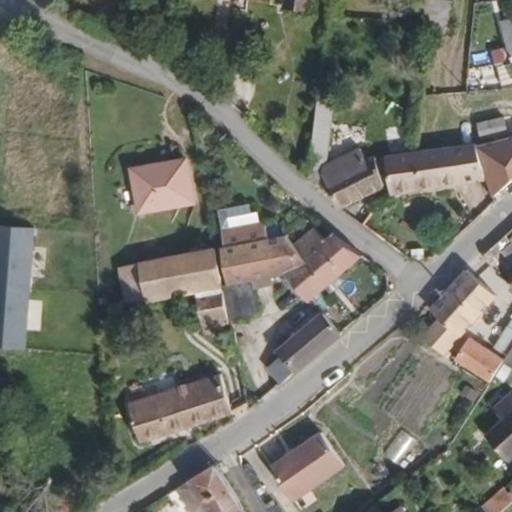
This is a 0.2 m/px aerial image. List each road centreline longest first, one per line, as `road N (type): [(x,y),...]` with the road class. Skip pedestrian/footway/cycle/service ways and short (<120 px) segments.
road 1 (residential): [(422,284),(296,195),(224,115),(87,45),(26,0)]
road 2 (residential): [(120,511),(253,427),(422,284)]
road 3 (residential): [(511,111),(490,103),(460,109),(450,91),(467,0)]
